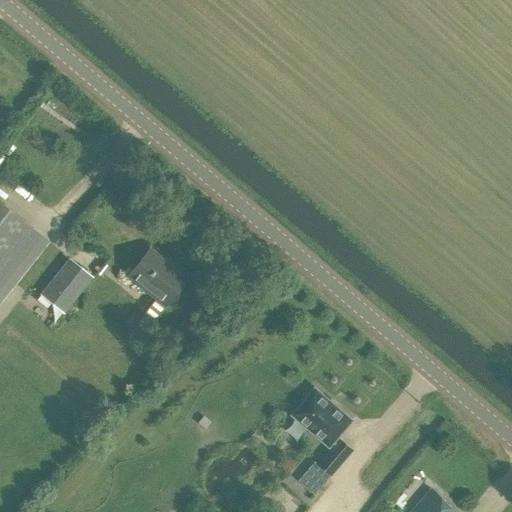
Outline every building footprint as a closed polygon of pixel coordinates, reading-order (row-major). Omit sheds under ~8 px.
[(5,113),(0,118),(0,120),(5,125),(11,117),(5,113)] [(0,299),(47,242),(0,204),(0,299)] [(174,269),(150,250),(129,275),(166,304),(189,276),(176,266),(174,269)] [(64,312),(92,278),(69,259),(41,294),(64,312)] [(315,494),(353,450),(338,437),(352,420),(316,389),(294,415),(334,449),(319,467),(315,464),(300,482),(315,494)] [(458,511),(431,488),(410,511),(458,511)]
